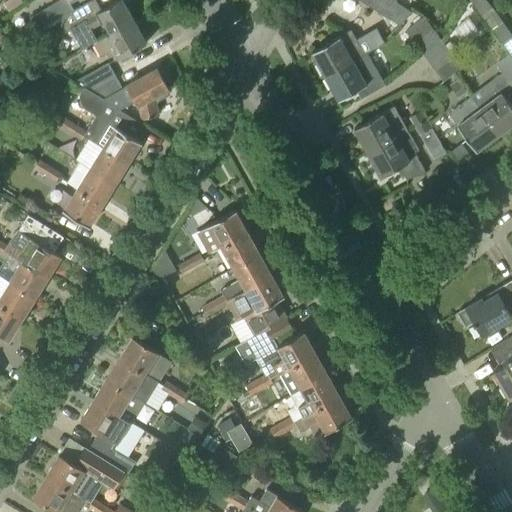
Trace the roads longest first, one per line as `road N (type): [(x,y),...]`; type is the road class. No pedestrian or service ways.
road 1 (residential): [(0,474),(253,66)]
road 2 (residential): [(378,289),(253,66)]
road 3 (residential): [(378,289),(511,192)]
road 4 (residential): [(362,511),(436,387)]
road 5 (residential): [(506,511),(436,387)]
